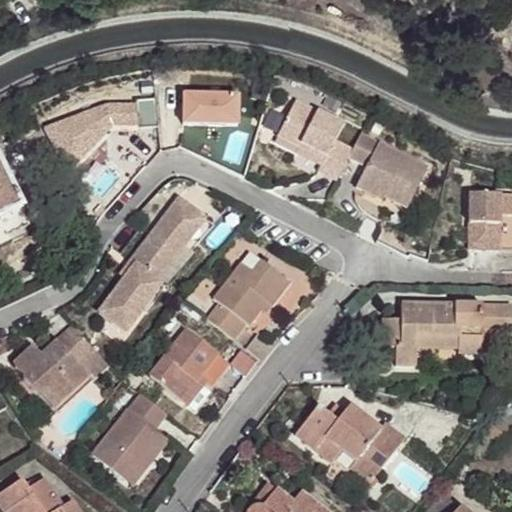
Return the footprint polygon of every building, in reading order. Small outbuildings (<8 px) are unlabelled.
[(295,102),(277,138),(298,149),(300,146),(326,159),(321,167),(318,173),(336,182),(348,159),(352,150),(334,141),(343,126),(295,102)] [(352,150),(348,159),(366,168),(355,189),(381,203),(383,199),(386,195),(391,198),(392,204),(406,210),(427,169),(361,135),(352,150)] [(321,167),(326,159),(300,146),(298,149),(296,155),(321,167)] [(0,222),(21,212),(0,167),(0,222)] [(386,195),(383,199),(392,204),(391,198),(386,195)] [(511,195),(468,195),(468,254),(499,254),(499,218),(511,217),(511,195)] [(150,301),(154,303),(164,290),(193,257),(183,248),(188,242),(179,235),(195,213),(178,199),(119,277),(124,280),(98,314),(125,334),(150,301)] [(0,248),(32,234),(21,212),(0,222),(0,248)] [(195,213),(179,235),(188,242),(204,220),(195,213)] [(219,305),(206,321),(233,342),(245,326),(248,329),(260,313),(266,305),(271,309),(272,310),(292,286),(261,262),(252,274),(241,265),(213,301),(219,305)] [(266,305),(260,313),(264,317),(271,309),(266,305)] [(511,307),(400,305),(400,321),(382,321),(382,350),(395,350),(394,368),(415,368),(416,350),(416,339),(458,339),(458,351),(458,355),(492,356),(493,332),(511,333),(511,307)] [(47,393),(59,406),(89,378),(92,382),(108,368),(72,329),(46,351),(40,356),(37,353),(33,348),(13,366),(12,367),(13,367),(13,368),(14,369),(25,380),(22,382),(40,400),(47,393)] [(187,331),(149,377),(180,403),(200,377),(207,382),(206,383),(211,388),(230,365),(187,331)] [(416,350),(458,351),(458,339),(416,339),(416,350)] [(37,353),(40,356),(46,351),(43,347),(37,353)] [(200,377),(180,403),(187,408),(206,383),(207,382),(200,377)] [(40,400),(52,413),(59,406),(47,393),(40,400)] [(165,441),(154,432),(167,417),(140,396),(91,458),(126,485),(151,453),(154,455),(165,441)] [(486,402),(478,411),(487,417),(494,408),(486,402)] [(327,416),(336,423),(344,413),(334,406),(327,416)] [(317,408),(294,437),(331,466),(341,453),(355,464),(360,458),(379,473),(404,441),(384,425),(379,431),(349,407),(344,413),(336,423),(327,416),(317,408)] [(511,411),(506,407),(502,413),(511,420),(511,411)] [(487,433),(497,440),(504,430),(494,423),(487,433)] [(131,489),(168,443),(165,441),(154,455),(151,453),(126,485),(131,489)] [(470,454),(474,457),(479,452),(476,448),(470,454)] [(369,486),(379,473),(360,458),(355,464),(350,471),(369,486)] [(0,495),(0,510),(1,511),(77,511),(71,503),(63,509),(44,480),(28,491),(21,482),(0,495)] [(256,508),(262,509),(276,491),(269,486),(249,511),(251,510),(253,509),(256,508)] [(324,511),(300,493),(292,504),(276,491),(262,509),(256,508),(253,509),(251,510),(249,511),(248,511),(324,511)] [(443,496),(428,511),(460,511),(458,510),(443,496)]
